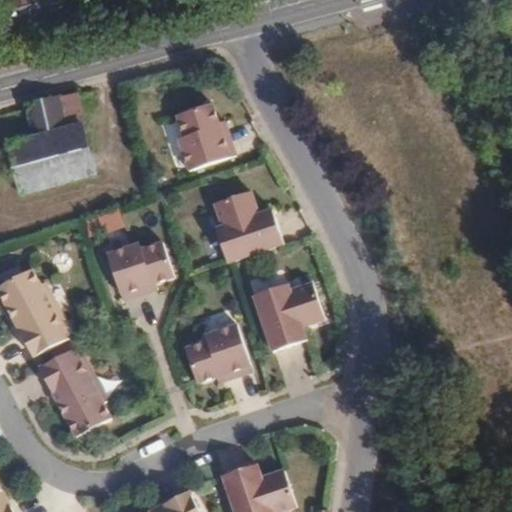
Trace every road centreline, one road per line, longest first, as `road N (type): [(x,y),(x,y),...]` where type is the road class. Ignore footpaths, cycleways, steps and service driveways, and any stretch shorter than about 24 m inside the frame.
road 1 (residential): [(0,397),(40,464),(71,480),(109,482),(303,402),(362,406)]
road 2 (residential): [(238,24),(359,259),(370,322),(362,406)]
road 3 (tertiary): [(238,24),(0,86)]
